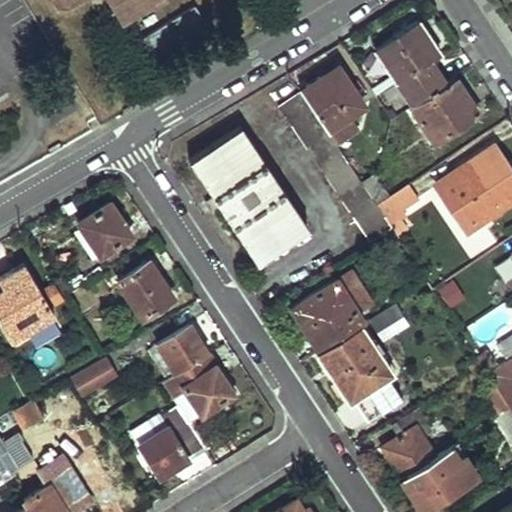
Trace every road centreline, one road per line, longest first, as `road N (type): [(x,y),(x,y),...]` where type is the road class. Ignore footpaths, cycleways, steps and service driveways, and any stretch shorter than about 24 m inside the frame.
road 1 (residential): [(126,140),(317,429)]
road 2 (residential): [(126,140),(352,0)]
road 3 (residential): [(317,429),(185,511)]
road 4 (residential): [(0,211),(126,140)]
